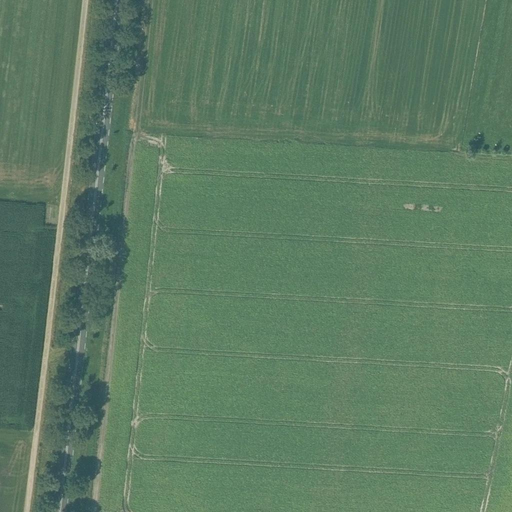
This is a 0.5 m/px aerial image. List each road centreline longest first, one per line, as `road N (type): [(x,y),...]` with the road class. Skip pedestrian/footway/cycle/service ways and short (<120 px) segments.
road 1 (primary): [(117,0),(59,511)]
road 2 (track): [(84,0),(26,511)]
